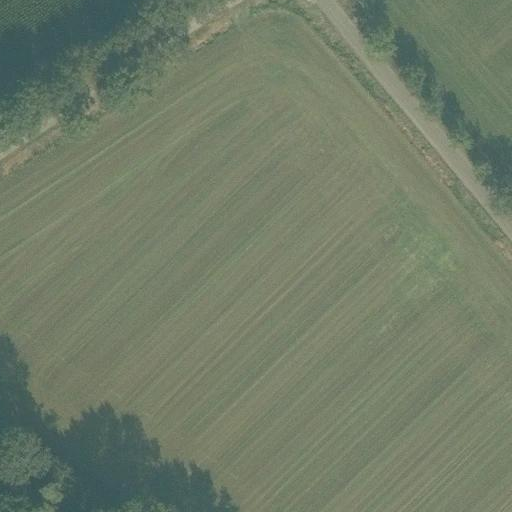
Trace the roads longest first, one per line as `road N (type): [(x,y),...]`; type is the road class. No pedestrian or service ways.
road 1 (unclassified): [(511,235),(317,0)]
road 2 (unclassified): [(0,161),(239,0)]
